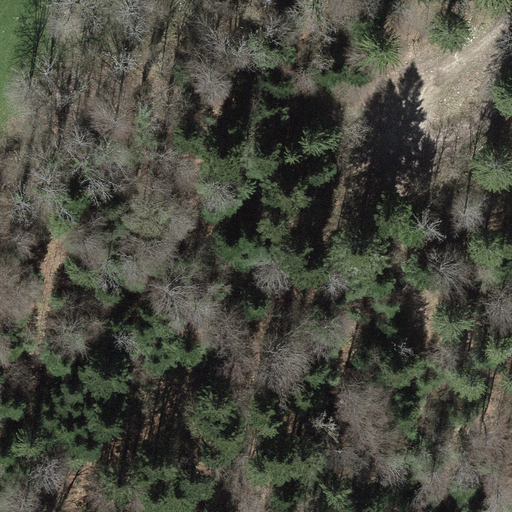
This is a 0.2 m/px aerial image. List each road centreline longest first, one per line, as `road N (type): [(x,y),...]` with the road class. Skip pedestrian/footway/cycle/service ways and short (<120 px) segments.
road 1 (track): [(19,511),(116,449),(278,304),(331,240),(391,142)]
road 2 (track): [(511,14),(481,45),(377,115),(391,142)]
road 3 (track): [(391,142),(448,147),(511,108)]
